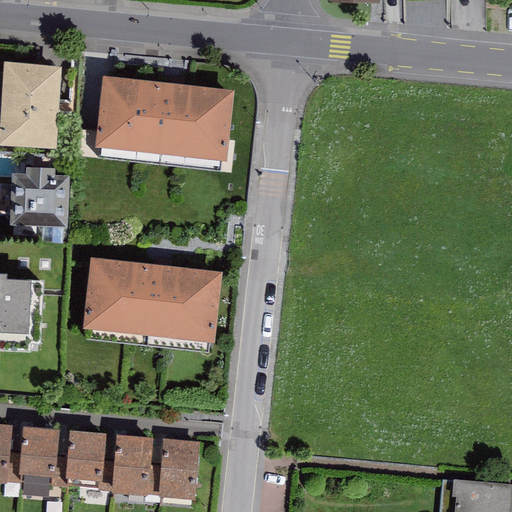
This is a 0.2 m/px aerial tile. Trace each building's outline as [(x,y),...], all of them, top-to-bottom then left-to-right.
[(0,146),(56,150),(61,66),(3,62),(0,102),(0,146)] [(102,76),(94,147),(225,161),(233,90),(102,76)] [(25,174),(11,174),(8,226),(67,228),(69,176),(55,176),(55,168),(25,167),(25,174)] [(215,278),(85,262),(77,333),(206,348),(215,278)] [(39,285),(0,283),(0,354),(36,356),(39,285)] [(13,429),(0,427),(0,483),(8,484),(13,429)] [(58,432),(13,429),(8,484),(53,488),(58,432)] [(103,436),(58,432),(53,488),(98,491),(103,436)] [(148,440),(103,436),(98,491),(143,495),(148,440)] [(193,443),(148,440),(143,495),(188,499),(193,443)] [(511,511),(511,487),(451,482),(448,511),(511,511)]
